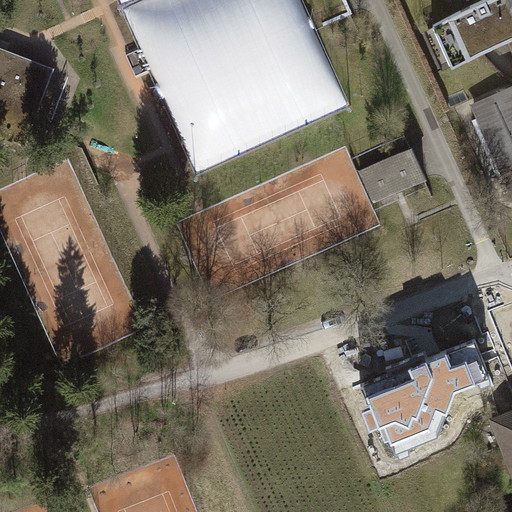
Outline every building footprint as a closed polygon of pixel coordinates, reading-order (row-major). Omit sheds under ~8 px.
[(299,0),(312,28),(337,18),(351,13),(344,0),(299,0)] [(511,37),(511,0),(481,0),(433,24),(452,65),(511,37)] [(0,134),(10,138),(30,85),(20,81),(28,61),(0,50),(0,134)] [(47,68),(28,61),(20,81),(30,85),(10,138),(20,142),(47,68)] [(51,107),(67,112),(78,82),(62,76),(51,107)] [(511,86),(499,92),(511,121),(511,86)] [(511,121),(499,92),(474,104),(480,117),(491,141),(501,165),(511,189),(511,121)] [(491,141),(480,117),(472,120),(483,145),(491,141)] [(425,177),(411,148),(391,156),(354,172),(368,201),(404,186),(425,177)] [(511,189),(501,165),(493,168),(503,192),(511,189)] [(398,453),(447,436),(421,364),(373,381),(398,453)] [(511,412),(492,420),(511,469),(511,412)]
